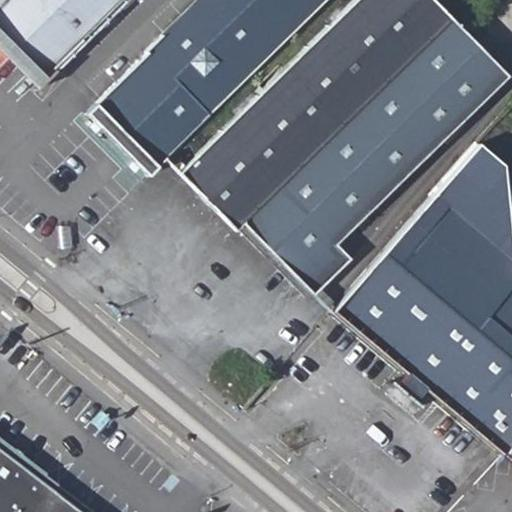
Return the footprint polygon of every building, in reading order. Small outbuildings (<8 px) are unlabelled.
[(0,0),(0,47),(32,79),(112,0),(0,0)] [(193,0),(142,51),(144,53),(92,105),(153,168),(207,114),(322,0),(193,0)] [(332,245),(504,77),(428,0),(350,0),(175,174),(233,233),(240,225),(309,296),(347,259),(332,245)] [(511,285),(511,272),(501,166),(474,143),(326,313),(402,375),(422,392),(498,455),(499,453),(503,451),(511,441),(511,289),(510,288),(511,285)] [(388,391),(408,408),(422,392),(402,375),(388,391)] [(33,478),(38,470),(0,441),(0,511),(93,511),(70,494),(65,501),(33,478)] [(511,441),(503,451),(511,459),(511,441)] [(33,478),(65,501),(70,494),(38,470),(33,478)]
